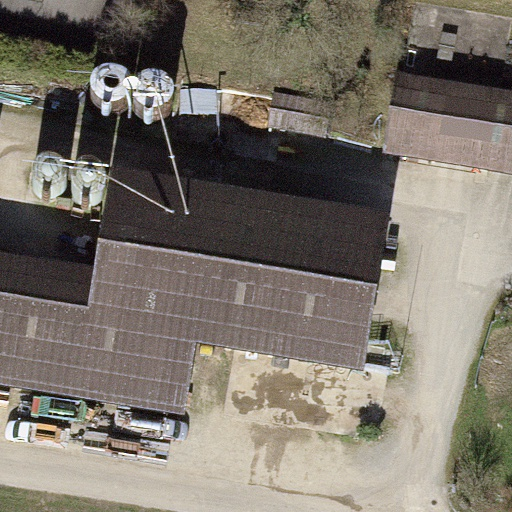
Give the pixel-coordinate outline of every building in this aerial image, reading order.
[(123,86),(112,84),(101,88),(94,96),(92,107),(96,118),(104,125),(115,127),(126,123),(133,114),(135,104),(131,93),(123,86)] [(511,104),(390,86),(376,173),(511,193),(511,104)] [(166,94),(155,92),(145,95),(137,104),(135,115),(139,125),(148,133),(159,135),(169,131),(176,122),(178,111),(175,101),(166,94)] [(64,200),(70,192),(70,182),(65,174),(57,169),(47,170),(39,176),(36,186),(38,195),(45,202),(55,204),(64,200)] [(104,207),(110,199),(111,189),(106,181),(97,176),(87,177),(79,183),(76,193),(78,202),(86,209),(95,211),(104,207)] [(0,402),(194,435),(205,368),(366,395),(393,236),(119,190),(102,292),(0,274),(0,402)]
